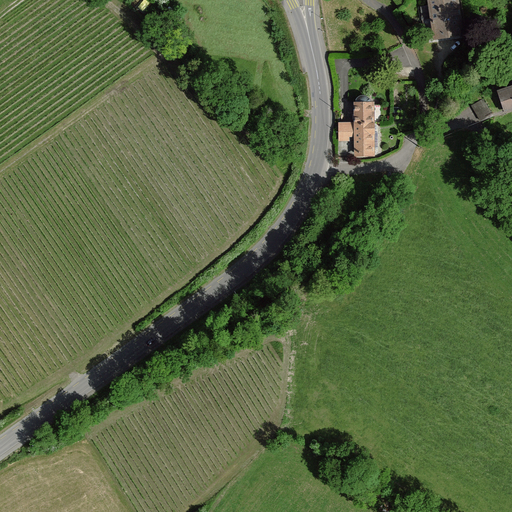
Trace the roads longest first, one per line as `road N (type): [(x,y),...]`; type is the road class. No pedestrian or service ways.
road 1 (tertiary): [(314,168),(292,214),(255,258),(0,445)]
road 2 (track): [(0,175),(165,56),(105,0)]
road 3 (residential): [(314,168),(387,165),(420,135),(470,117)]
road 4 (tertiary): [(301,0),(321,101),(314,168)]
